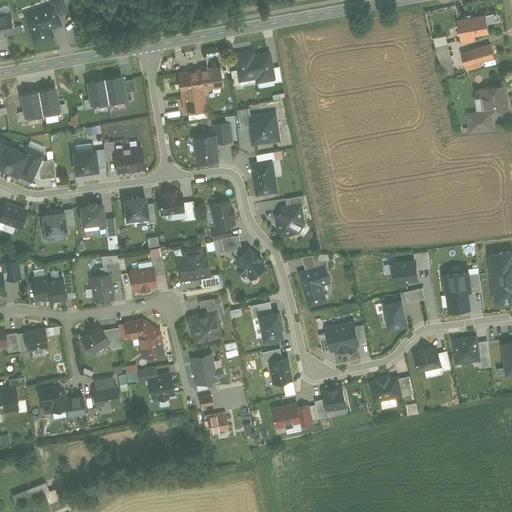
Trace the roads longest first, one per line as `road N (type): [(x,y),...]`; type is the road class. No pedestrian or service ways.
road 1 (residential): [(511,315),(429,325),(374,362),(316,370),(302,349),(279,263),(238,182),(212,173),(168,177)]
road 2 (tertiary): [(145,50),(401,0)]
road 3 (residential): [(70,320),(169,303),(191,403)]
road 4 (residential): [(168,177),(54,194),(30,194),(0,180)]
road 5 (tertiary): [(0,76),(145,50)]
road 6 (residential): [(168,177),(145,50)]
